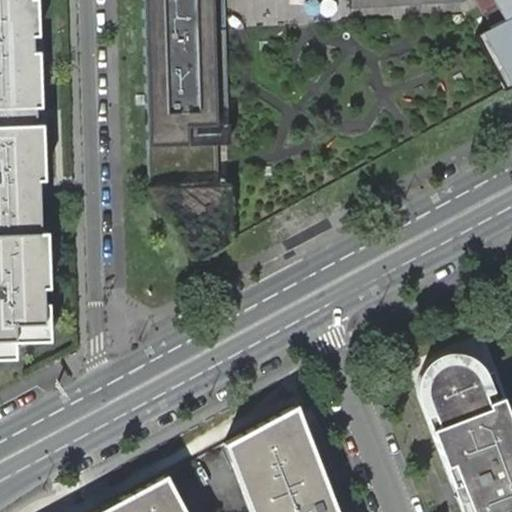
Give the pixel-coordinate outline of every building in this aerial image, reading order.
[(0,0),(0,356),(11,356),(10,339),(45,338),(44,302),(38,302),(38,285),(44,285),(42,230),(36,231),(34,178),(40,178),(39,123),(33,123),(32,105),(38,105),(36,51),(30,51),(30,34),(36,34),(34,0),(0,0)] [(494,0),(504,18),(490,26),(475,34),(505,88),(511,83),(511,0),(141,0),(148,185),(217,182),(216,143),(228,143),(224,30),(211,30),(210,0),(494,0)] [(180,245),(224,236),(213,185),(169,194),(180,245)] [(511,511),(511,419),(493,370),(484,374),(483,372),(480,366),(476,362),(471,358),(463,353),(458,352),(450,352),(442,353),(436,356),(430,359),(425,363),(421,369),(418,377),(416,386),(417,394),(419,399),(450,480),(457,478),(470,511),(511,511)] [(333,511),(291,404),(223,441),(250,511),(333,511)] [(216,441),(165,469),(188,511),(222,511),(222,510),(219,511),(195,511),(229,494),(222,481),(230,476),(234,484),(239,482),(216,441)] [(182,511),(162,474),(91,511),(182,511)] [(470,511),(457,478),(450,480),(462,511),(470,511)]
